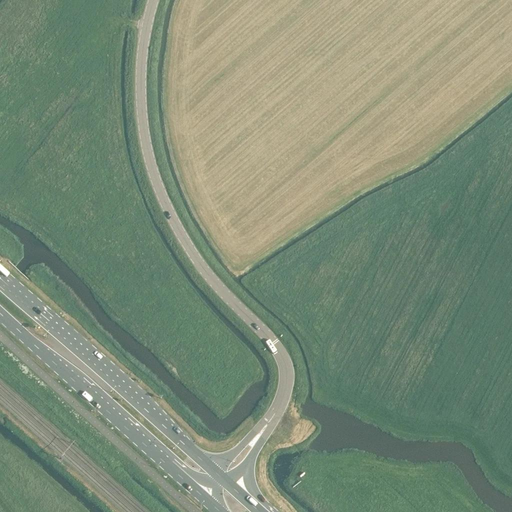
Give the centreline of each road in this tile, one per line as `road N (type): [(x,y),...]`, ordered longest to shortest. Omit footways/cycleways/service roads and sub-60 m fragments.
road 1 (unclassified): [(266,424),(286,385),(281,356),(174,226),(146,153),(141,58),(153,0)]
road 2 (primary): [(214,472),(0,277)]
road 3 (primary): [(0,312),(204,497)]
